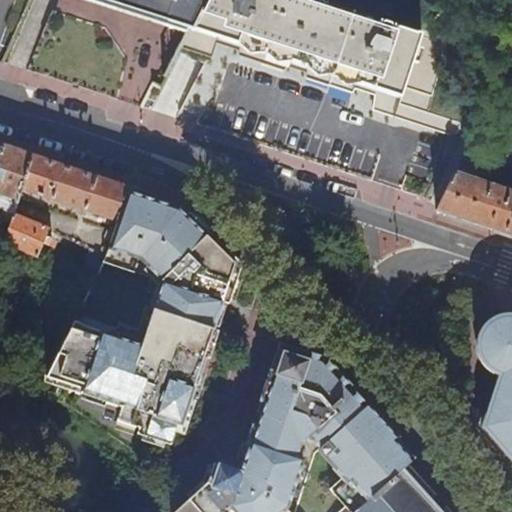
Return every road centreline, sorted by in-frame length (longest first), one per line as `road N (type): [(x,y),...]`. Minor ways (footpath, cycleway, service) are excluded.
road 1 (tertiary): [(149,153),(369,366)]
road 2 (residential): [(226,94),(395,151),(378,218)]
road 3 (tertiary): [(378,218),(149,153)]
road 4 (tertiary): [(369,366),(494,511)]
road 5 (tertiary): [(0,105),(149,153)]
